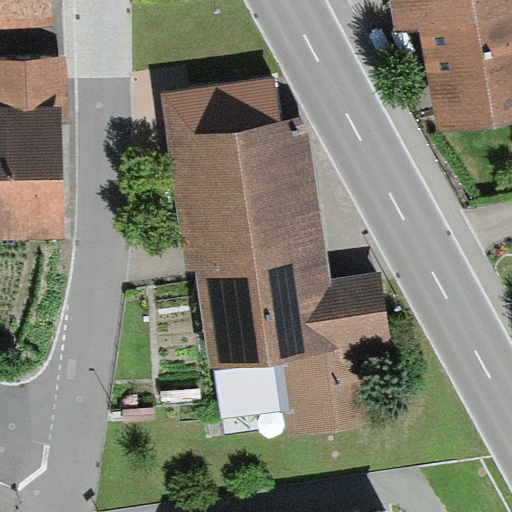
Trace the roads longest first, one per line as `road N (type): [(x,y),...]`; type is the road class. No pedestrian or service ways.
road 1 (secondary): [(511,415),(284,0)]
road 2 (unclassified): [(103,0),(111,150),(69,457)]
